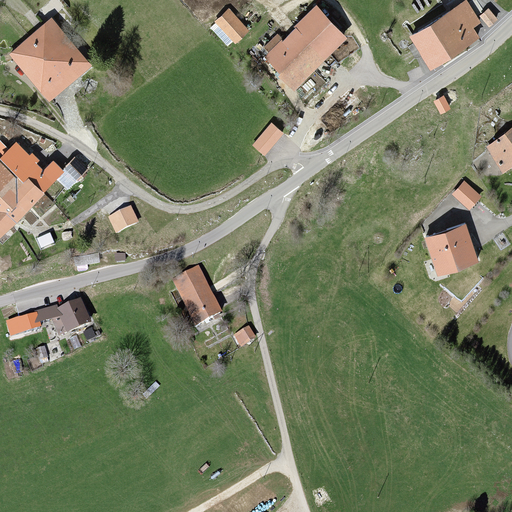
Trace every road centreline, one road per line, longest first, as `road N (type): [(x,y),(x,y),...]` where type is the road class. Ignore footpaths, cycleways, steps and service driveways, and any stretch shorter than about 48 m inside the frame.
road 1 (residential): [(280,191),(281,215),(251,282),(307,511)]
road 2 (unclassified): [(280,191),(185,251),(0,304)]
road 3 (unclassified): [(511,25),(280,191)]
